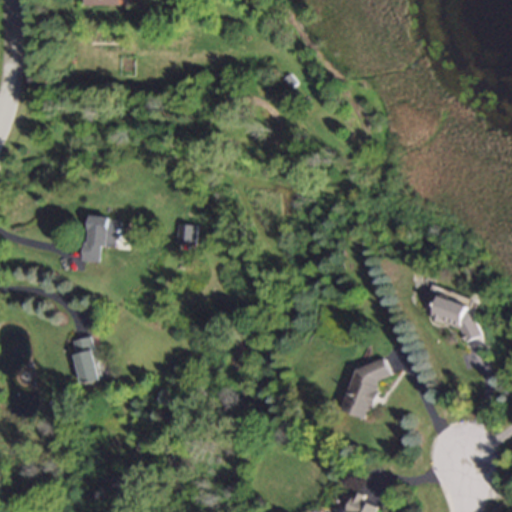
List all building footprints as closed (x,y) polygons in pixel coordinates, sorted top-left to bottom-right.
[(106,249),(124,250),(126,221),(92,219),(89,263),(104,264),(106,249)] [(199,227),(180,227),(179,246),(198,247),(199,227)] [(470,301),(451,307),(447,295),(433,299),(441,327),(459,322),(466,344),(482,339),(470,301)] [(78,342),(85,386),(104,383),(98,339),(78,342)] [(370,421),(383,376),(387,377),(388,371),(359,363),(345,414),(370,421)] [(380,511),(382,507),(356,496),(349,511),(380,511)]
